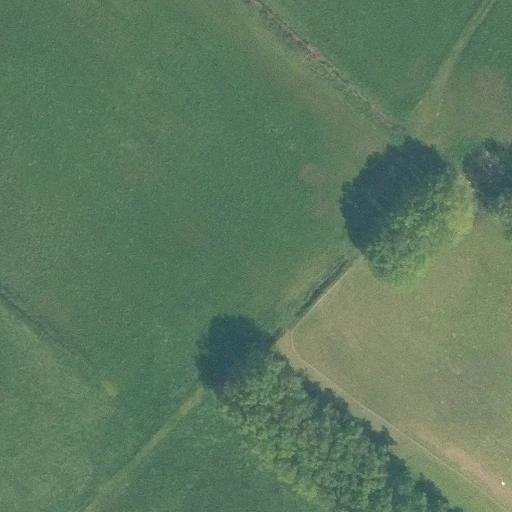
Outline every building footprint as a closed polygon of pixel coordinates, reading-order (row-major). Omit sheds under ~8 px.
[(373,134),(362,147),(377,159),(388,145),(373,134)] [(464,265),(485,287),(511,259),(511,237),(502,228),(464,265)] [(332,315),(350,293),(335,280),(316,302),(332,315)] [(328,322),(343,339),(373,312),(358,295),(328,322)] [(295,332),(278,354),(288,361),(305,339),(295,332)] [(413,389),(425,365),(376,339),(363,363),(413,389)] [(493,511),(511,511),(511,396),(489,376),(426,448),(430,452),(428,454),(493,511)]
